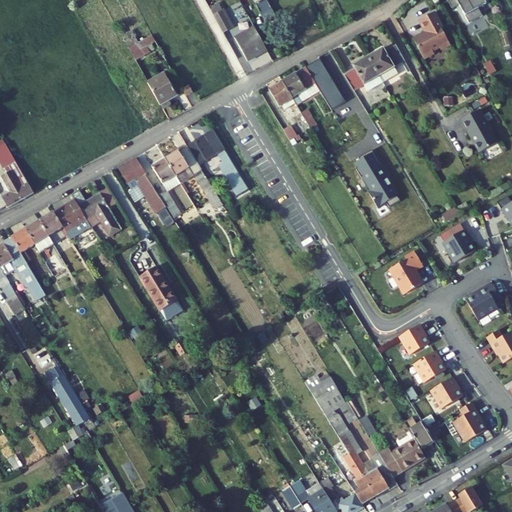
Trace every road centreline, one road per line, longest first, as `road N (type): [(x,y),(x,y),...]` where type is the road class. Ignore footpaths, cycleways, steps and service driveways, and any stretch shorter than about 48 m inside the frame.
road 1 (residential): [(436,301),(389,326),(371,318),(235,92)]
road 2 (residential): [(235,92),(0,226)]
road 3 (residential): [(235,92),(397,0)]
road 4 (residential): [(385,511),(511,435)]
road 5 (residential): [(436,301),(511,411)]
